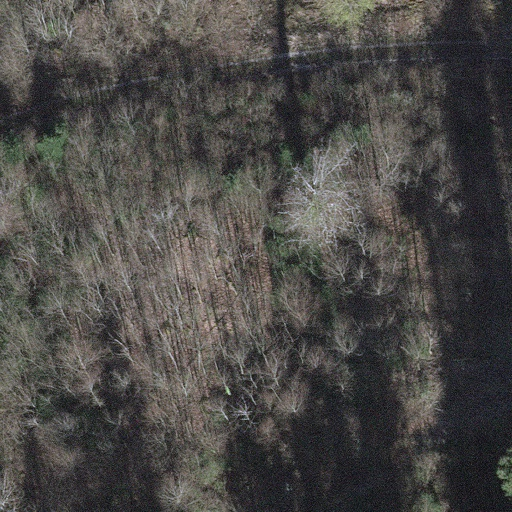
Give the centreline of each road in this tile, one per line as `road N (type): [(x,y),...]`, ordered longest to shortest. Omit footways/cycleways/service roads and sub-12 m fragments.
road 1 (track): [(0,130),(128,89),(268,60),(377,48),(511,50)]
road 2 (track): [(376,511),(486,413)]
